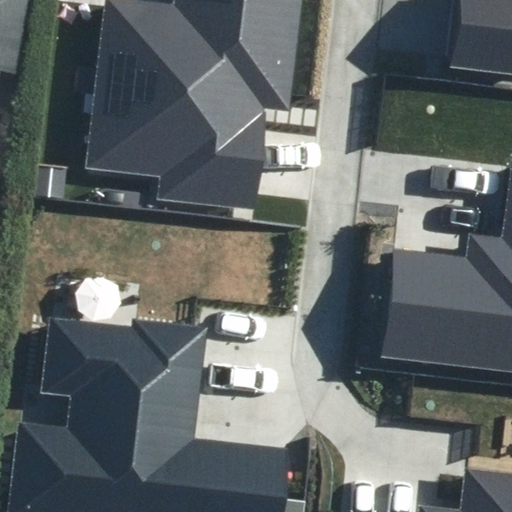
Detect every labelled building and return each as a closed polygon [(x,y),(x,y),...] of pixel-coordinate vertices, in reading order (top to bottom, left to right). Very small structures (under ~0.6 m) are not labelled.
[(0,0),(0,173),(3,158),(0,157),(0,75),(1,69),(14,72),(26,0),(0,0)] [(156,198),(254,209),(260,154),(265,106),(289,109),(301,0),(176,0),(176,4),(143,0),(105,0),(86,170),(159,178),(156,198)] [(447,65),(511,73),(511,0),(455,0),(453,23),(447,65)] [(385,357),(511,371),(511,166),(510,185),(504,239),(471,235),(468,259),(397,251),(385,357)] [(132,326),(49,316),(40,393),(71,396),(67,427),(18,421),(7,511),(281,511),(289,448),(196,437),(201,389),(208,327),(133,319),(132,326)] [(511,511),(511,472),(465,468),(461,508),(417,503),(416,511),(511,511)]
